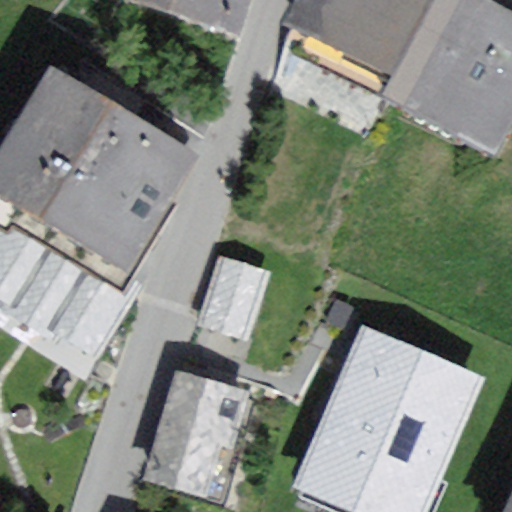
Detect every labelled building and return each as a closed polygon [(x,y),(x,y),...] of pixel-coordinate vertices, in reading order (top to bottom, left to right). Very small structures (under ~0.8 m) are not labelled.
[(244,0),(128,0),(234,31),(244,0)] [(419,0),(287,0),(271,32),(372,89),(419,0)] [(511,100),(511,35),(437,0),(419,0),(372,89),(362,106),(474,164),(511,100)] [(0,276),(98,335),(191,159),(43,72),(0,143),(0,276)] [(270,272),(222,258),(200,329),(247,345),(270,272)] [(362,336),(293,496),(329,511),(432,511),(486,389),(362,336)] [(251,388),(178,368),(148,475),(221,496),(251,388)] [(511,511),(511,470),(493,511),(511,511)]
